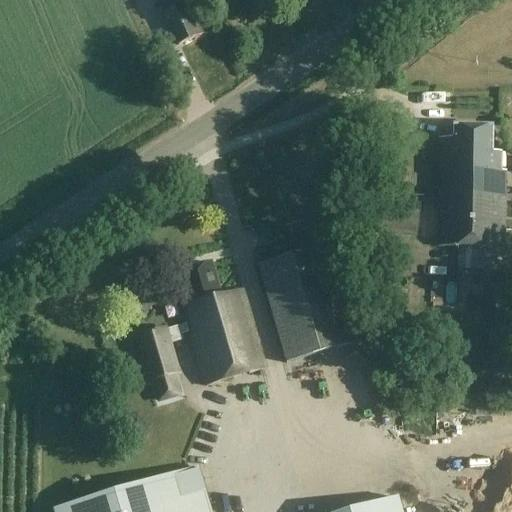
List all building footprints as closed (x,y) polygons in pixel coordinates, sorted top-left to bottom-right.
[(184,4),(182,0),(155,0),(162,14),(159,16),(168,33),(171,31),(178,46),(202,35),(187,3),(184,4)] [(438,197),(505,199),(505,173),(501,173),(501,154),(492,154),(492,129),(453,128),(453,140),(439,140),(438,197)] [(505,199),(438,197),(437,248),(504,250),(504,233),(511,233),(511,224),(504,224),(505,202),(511,202),(511,201),(505,201),(505,199)] [(352,346),(324,248),(258,267),(286,365),(352,346)] [(220,298),(210,264),(180,273),(185,294),(182,295),(186,308),(183,309),(206,388),(265,370),(242,292),(220,298)] [(178,375),(172,356),(170,348),(164,329),(137,337),(151,383),(178,375)] [(211,511),(199,469),(53,511),(52,511),(211,511)] [(398,511),(396,503),(364,511),(398,511)]
